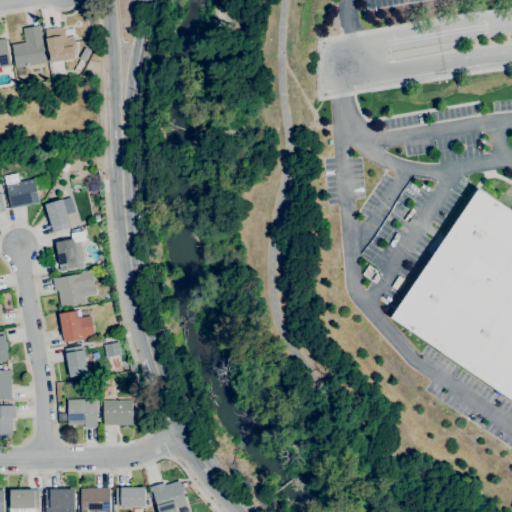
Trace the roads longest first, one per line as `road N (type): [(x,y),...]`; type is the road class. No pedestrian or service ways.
road 1 (tertiary): [(107,0),(128,257)]
road 2 (tertiary): [(128,257),(146,0)]
road 3 (residential): [(18,245),(45,459)]
road 4 (residential): [(0,459),(116,457),(183,436)]
road 5 (secondary): [(342,79),(511,52)]
road 6 (secondary): [(489,26),(356,48)]
